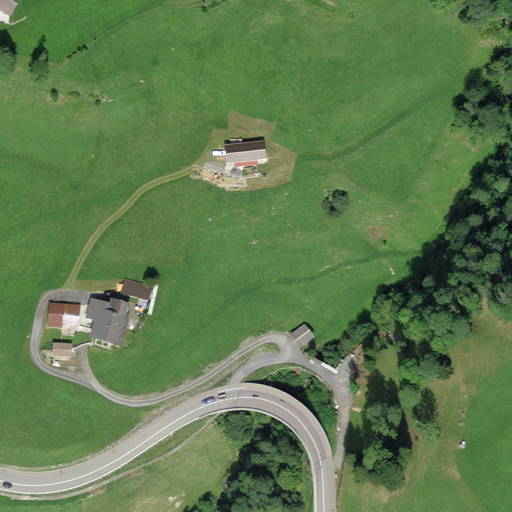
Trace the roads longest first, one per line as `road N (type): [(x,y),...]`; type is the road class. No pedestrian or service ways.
road 1 (primary): [(0,481),(76,478),(203,405),(249,397),(283,408),(310,435),(321,461),(324,511)]
road 2 (track): [(288,358),(340,386),(337,463)]
